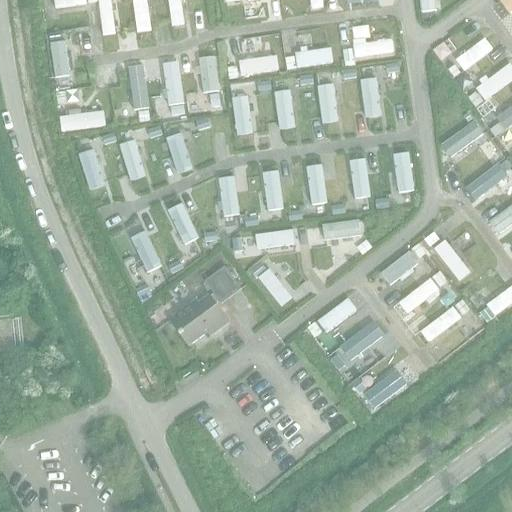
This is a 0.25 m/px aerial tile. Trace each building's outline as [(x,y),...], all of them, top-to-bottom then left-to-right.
[(85,0),(53,0),(55,10),(86,6),(85,0)] [(110,0),(98,0),(103,38),(115,36),(110,0)] [(146,0),(132,0),(137,35),(151,32),(146,0)] [(167,0),(171,28),(184,27),(180,0),(167,0)] [(437,12),(434,0),(419,0),(421,13),(437,12)] [(511,12),(511,0),(503,0),(500,3),(509,15),(511,12)] [(456,62),(464,73),(492,51),(484,40),(456,62)] [(392,42),(353,47),(354,59),(394,54),(392,42)] [(65,43),(50,45),(54,79),(70,77),(65,43)] [(333,64),(331,50),(295,55),(296,69),(333,64)] [(199,61),(203,95),(218,93),(214,58),(199,61)] [(277,58),(239,63),(240,77),(279,72),(277,58)] [(184,105),(178,64),(162,66),(169,107),(184,105)] [(511,69),(509,66),(475,90),(484,102),(511,81),(511,69)] [(143,67),(128,69),(133,112),(149,110),(143,67)] [(381,118),(376,80),(360,82),(365,120),(381,118)] [(317,88),(322,126),(338,124),(333,86),(317,88)] [(274,94),(279,132),(295,130),(290,92),(274,94)] [(237,138),(253,136),(247,98),(232,100),(237,138)] [(506,131),(511,126),(511,111),(498,121),(506,131)] [(103,113),(59,119),(61,133),(105,128),(103,113)] [(450,157),(483,134),(475,124),(442,147),(450,157)] [(193,172),(181,135),(166,140),(178,176),(193,172)] [(130,183),(146,179),(135,142),(119,147),(130,183)] [(105,188),(93,152),(78,156),(90,193),(105,188)] [(393,157),(398,195),(414,193),(409,155),(393,157)] [(355,201),(370,198),(365,161),(349,163),(355,201)] [(497,166),(463,192),(472,203),(506,179),(497,166)] [(322,167),(306,169),(312,206),(327,204),(322,167)] [(262,175),(267,212),(283,211),(278,173),(262,175)] [(239,216),(234,179),(218,180),(223,218),(239,216)] [(199,239),(182,205),(167,212),(184,247),(199,239)] [(511,225),(511,207),(488,224),(498,236),(511,225)] [(324,242),(360,238),(359,222),(322,227),(324,242)] [(257,251),(294,246),(292,232),(255,237),(257,251)] [(130,240),(147,274),(161,267),(145,233),(130,240)] [(459,284),(470,275),(445,242),(434,251),(459,284)] [(417,266),(408,253),(380,275),(390,287),(417,266)] [(221,305),(241,290),(225,267),(204,283),(221,305)] [(258,280),(281,309),(292,301),(269,271),(258,280)] [(430,281),(399,305),(407,316),(438,291),(430,281)] [(511,303),(511,287),(486,306),(494,317),(511,303)] [(210,337),(228,324),(209,298),(198,306),(195,302),(169,321),(189,348),(207,334),(210,337)] [(325,335),(356,312),(348,301),(317,323),(325,335)] [(420,334),(428,344),(460,319),(452,309),(420,334)] [(347,361),(376,339),(368,328),(340,350),(347,361)] [(400,372),(365,399),(374,410),(409,384),(400,372)]
